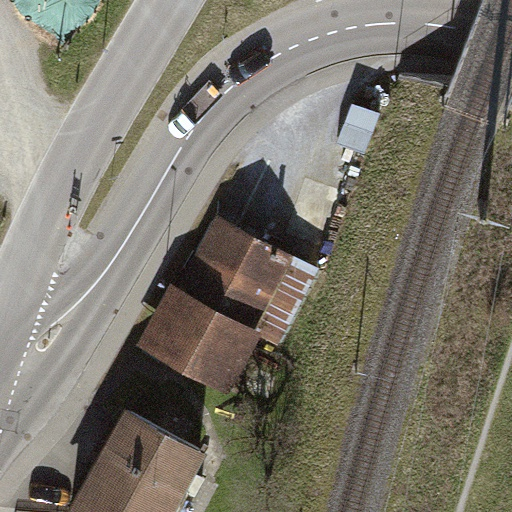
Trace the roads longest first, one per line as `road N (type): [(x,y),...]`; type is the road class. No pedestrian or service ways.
road 1 (secondary): [(511,38),(363,25),(257,68),(190,134),(62,326),(28,351),(0,347)]
road 2 (tertiary): [(0,342),(68,175),(170,0)]
